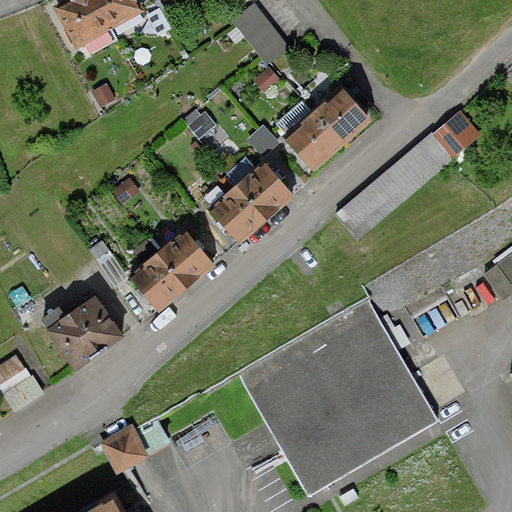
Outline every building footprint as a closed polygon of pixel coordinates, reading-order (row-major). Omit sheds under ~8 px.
[(137,0),(66,0),(54,7),(79,53),(146,16),(137,0)] [(256,3),(232,22),(268,69),(292,51),(256,3)] [(370,125),(340,92),(276,151),(306,184),(370,125)] [(479,138),(458,114),(431,137),(452,161),(479,138)] [(452,161),(431,137),(333,220),(356,246),(452,161)] [(293,200),(258,159),(203,207),(238,248),(293,200)] [(214,264),(179,223),(119,274),(154,315),(214,264)] [(511,250),(480,273),(502,303),(511,295),(511,250)] [(122,341),(94,301),(44,335),(72,376),(122,341)] [(363,305),(229,389),(297,501),(433,423),(363,305)] [(149,455),(132,426),(101,444),(118,473),(149,455)] [(118,511),(107,493),(74,511),(118,511)]
